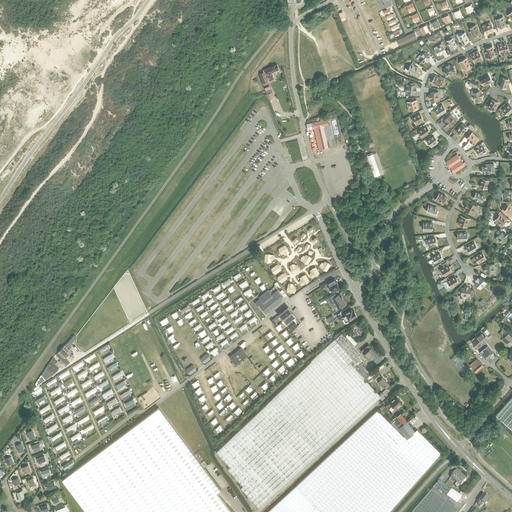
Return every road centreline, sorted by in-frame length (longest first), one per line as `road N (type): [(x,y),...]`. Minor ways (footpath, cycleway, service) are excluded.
road 1 (unknown): [(154,0),(0,246)]
road 2 (residential): [(511,32),(427,75),(422,104),(453,144)]
road 3 (tertiary): [(444,434),(352,286)]
road 4 (unclassified): [(312,162),(294,85),(291,24)]
road 5 (unclassified): [(352,286),(380,263),(396,212),(434,185)]
